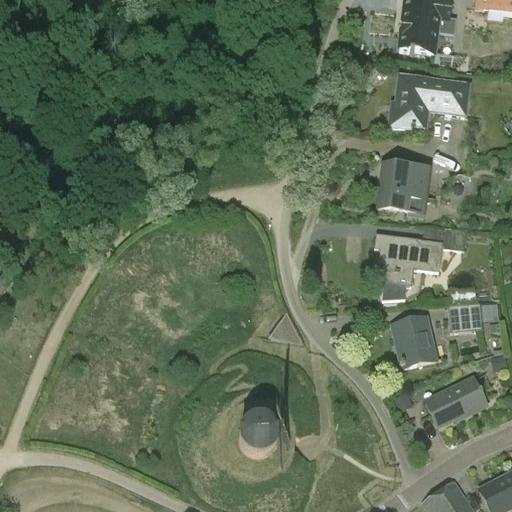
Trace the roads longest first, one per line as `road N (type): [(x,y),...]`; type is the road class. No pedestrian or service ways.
road 1 (track): [(0,459),(67,315),(115,243),(192,203),(243,199),(284,207)]
road 2 (unclassified): [(285,276),(284,207),(346,0)]
road 3 (residential): [(416,491),(380,411),(311,336),(285,276)]
road 4 (unclassified): [(22,459),(110,476),(183,511)]
